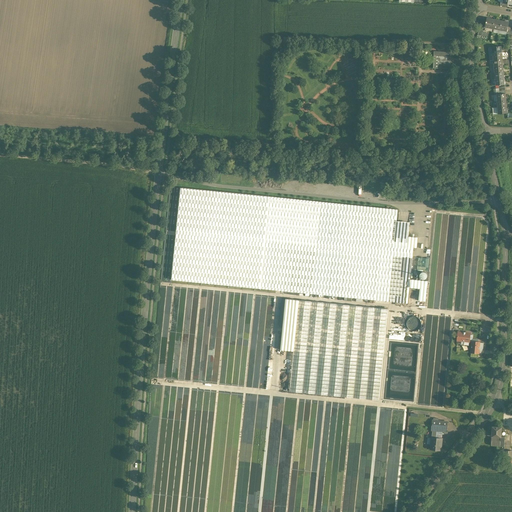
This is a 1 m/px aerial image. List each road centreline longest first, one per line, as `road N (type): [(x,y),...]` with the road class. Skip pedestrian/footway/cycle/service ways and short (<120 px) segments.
road 1 (secondary): [(181,0),(147,280),(132,511)]
road 2 (tertiary): [(482,129),(504,228),(500,376),(486,414),(413,511)]
road 3 (track): [(486,414),(193,385)]
road 4 (track): [(158,174),(0,154)]
road 5 (tertiary): [(476,5),(470,55),(482,129)]
